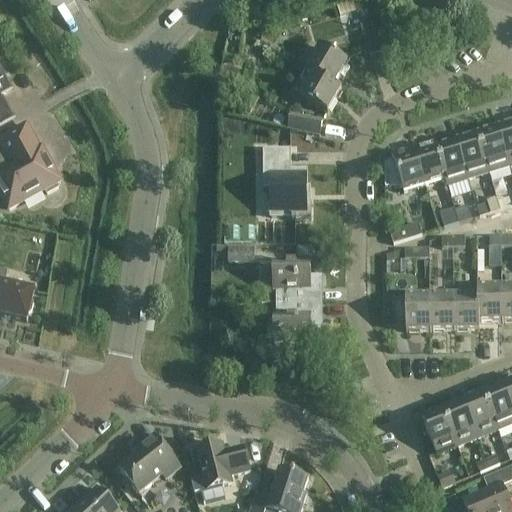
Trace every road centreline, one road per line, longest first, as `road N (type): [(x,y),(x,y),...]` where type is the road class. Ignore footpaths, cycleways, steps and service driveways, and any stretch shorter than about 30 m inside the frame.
road 1 (residential): [(391,402),(355,305),(355,160),(367,127),(386,109),(511,67)]
road 2 (residential): [(114,390),(150,189),(146,134),(116,82)]
road 3 (residential): [(361,490),(297,431),(114,390)]
road 4 (residential): [(0,504),(114,390)]
road 5 (residential): [(391,402),(511,358)]
